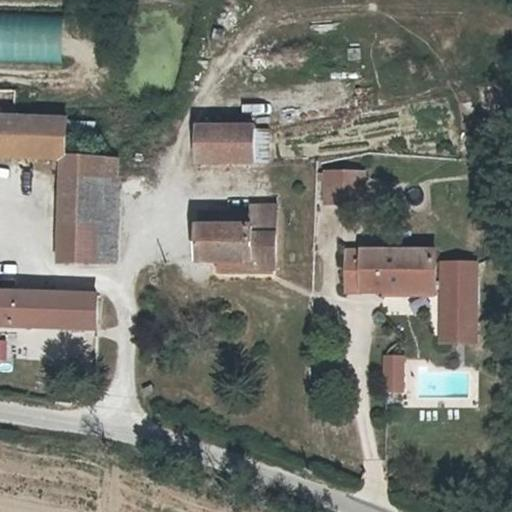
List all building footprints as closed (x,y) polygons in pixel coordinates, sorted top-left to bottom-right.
[(58,16),(0,13),(0,59),(56,61),(58,16)] [(0,89),(0,114),(17,115),(18,90),(0,89)] [(71,123),(0,120),(0,154),(62,157),(57,259),(91,261),(95,188),(116,189),(120,138),(70,137),(71,123)] [(207,125),(207,129),(204,162),(258,165),(259,156),(259,149),(261,127),(207,125)] [(261,127),(259,149),(275,148),(276,127),(261,127)] [(363,183),(325,181),(324,210),(362,212),(363,183)] [(95,188),(91,261),(112,261),(116,189),(95,188)] [(255,213),(254,218),(251,265),(250,270),(276,273),(279,215),(255,213)] [(218,263),(251,265),(254,218),(201,216),(198,262),(218,263)] [(431,336),(449,338),(465,338),(468,278),(451,277),(434,276),(433,294),(426,294),(427,263),(345,259),(343,300),(425,304),(426,301),(433,301),(431,336)] [(251,265),(218,263),(217,275),(250,277),(250,270),(251,265)] [(0,327),(89,332),(89,302),(0,295),(0,327)] [(449,338),(431,336),(431,354),(449,355),(464,355),(465,338),(449,338)] [(390,368),(375,367),(373,384),(390,385),(390,368)] [(390,385),(373,384),(373,400),(389,401),(390,385)]
